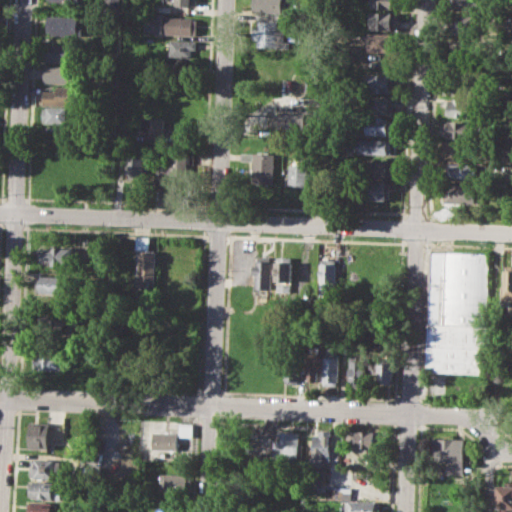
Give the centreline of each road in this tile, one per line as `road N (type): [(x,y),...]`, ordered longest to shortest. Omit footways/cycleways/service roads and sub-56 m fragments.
road 1 (residential): [(0,396),(465,417),(511,453)]
road 2 (residential): [(0,211),(511,231)]
road 3 (residential): [(424,0),(405,511)]
road 4 (residential): [(223,0),(204,511)]
road 5 (residential): [(21,0),(0,499)]
